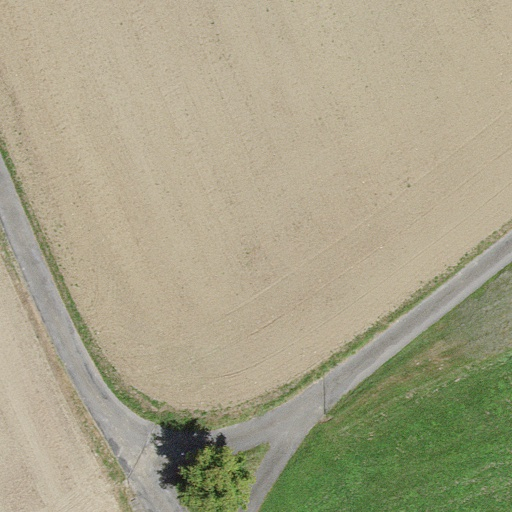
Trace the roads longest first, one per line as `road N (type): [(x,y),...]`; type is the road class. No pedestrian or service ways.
road 1 (track): [(208,511),(511,240)]
road 2 (track): [(0,173),(89,384),(173,511)]
